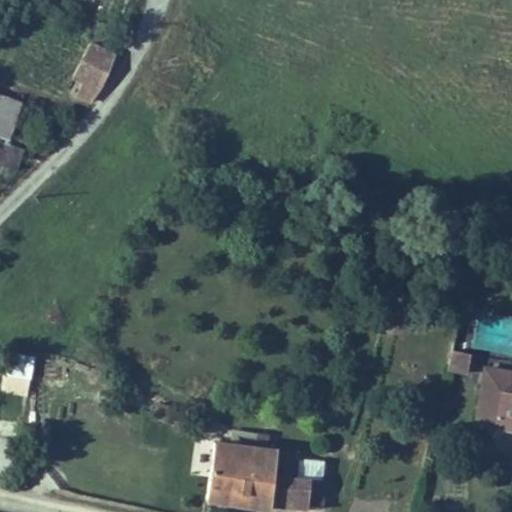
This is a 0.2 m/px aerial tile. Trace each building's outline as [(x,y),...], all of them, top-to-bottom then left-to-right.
[(90,50),(78,75),(92,81),(87,92),(98,97),(114,61),(90,50)] [(0,127),(13,131),(23,94),(0,87),(0,127)] [(0,149),(0,163),(21,172),(28,153),(15,148),(13,154),(0,149)] [(511,266),(495,261),(492,271),(511,277),(511,266)] [(451,345),(448,367),(468,369),(471,348),(451,345)] [(6,349),(0,392),(21,396),(28,352),(6,349)] [(486,436),(504,439),(511,401),(511,382),(496,379),(486,436)] [(282,511),(288,479),(294,446),(268,442),(258,439),(252,467),(223,462),(213,511),(282,511)] [(308,511),(313,485),(288,479),(282,511),(308,511)]
